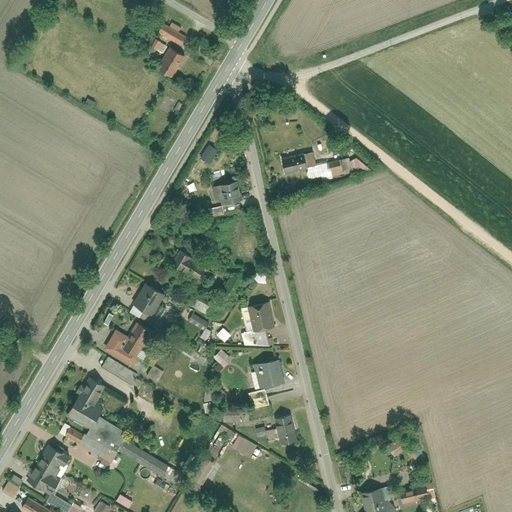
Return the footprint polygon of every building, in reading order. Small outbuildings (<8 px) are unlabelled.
[(166,21),(159,32),(182,47),(189,36),(166,21)] [(155,65),(168,73),(182,51),(169,43),(155,65)] [(231,142),(233,153),(242,151),(239,140),(231,142)] [(306,153),(283,159),(287,174),(309,169),(306,153)] [(364,156),(360,161),(370,169),(374,164),(364,156)] [(332,162),(334,176),(353,173),(351,159),(332,162)] [(241,180),(213,186),(217,206),(245,201),(241,180)] [(212,209),(213,218),(227,216),(225,206),(212,209)] [(182,251),(173,264),(184,271),(192,258),(182,251)] [(192,260),(185,269),(201,280),(208,271),(192,260)] [(235,273),(226,288),(237,295),(246,280),(235,273)] [(148,283),(135,304),(155,316),(168,295),(148,283)] [(197,295),(190,305),(207,315),(214,305),(197,295)] [(269,301),(249,306),(255,332),(275,327),(269,301)] [(197,311),(192,319),(207,330),(212,323),(197,311)] [(111,323),(117,315),(113,313),(108,321),(111,323)] [(127,336),(115,329),(104,347),(131,363),(141,348),(153,328),(138,319),(127,336)] [(226,327),(220,333),(228,341),(234,334),(226,327)] [(157,365),(162,355),(171,359),(175,349),(157,341),(148,361),(157,365)] [(223,349),(214,358),(225,368),(233,360),(223,349)] [(109,357),(102,367),(132,385),(138,374),(109,357)] [(272,361),(253,365),(259,389),(266,388),(277,385),(272,361)] [(162,379),(165,369),(154,366),(151,377),(162,379)] [(66,414),(90,426),(97,413),(101,405),(96,402),(105,384),(87,375),(66,414)] [(270,402),(266,388),(259,389),(249,391),(252,406),(270,402)] [(241,409),(225,410),(226,422),(242,420),(241,409)] [(296,412),(276,417),(282,444),(302,439),(296,412)] [(128,430),(97,413),(90,426),(86,434),(81,443),(80,445),(111,462),(128,430)] [(66,435),(81,443),(86,434),(71,426),(66,435)] [(260,436),(269,434),(268,426),(259,427),(260,436)] [(250,457),(257,445),(239,434),(232,446),(250,457)] [(395,454),(405,447),(405,446),(407,445),(403,438),(390,446),(395,454)] [(129,440),(122,452),(165,478),(172,466),(129,440)] [(67,453),(48,443),(27,481),(51,494),(60,476),(56,474),(67,453)] [(415,464),(427,462),(425,447),(413,448),(415,464)] [(203,484),(215,462),(203,455),(191,478),(203,484)] [(12,480),(6,491),(17,496),(23,486),(12,480)] [(401,490),(404,503),(429,496),(426,483),(401,490)] [(395,511),(389,484),(361,491),(365,511),(395,511)] [(124,493),(119,500),(132,508),(137,501),(124,493)] [(22,509),(27,511),(57,511),(29,497),(22,509)] [(96,511),(107,511),(111,505),(102,500),(96,511)]
